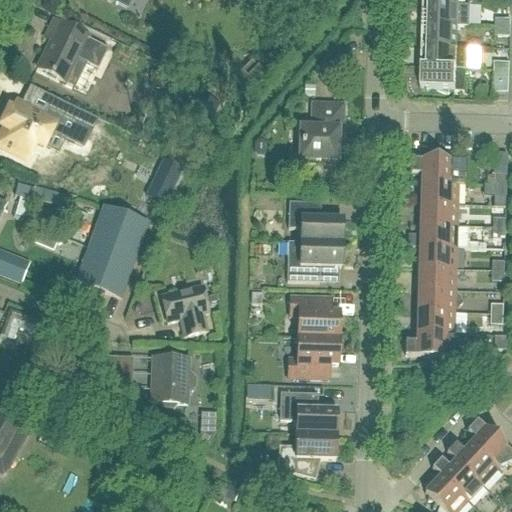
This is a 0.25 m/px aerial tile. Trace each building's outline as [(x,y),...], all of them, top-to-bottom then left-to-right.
[(423,7),(423,28),(457,29),(469,30),(470,8),(458,8),(423,7)] [(495,22),(495,30),(510,31),(510,22),(495,22)] [(87,41),(52,23),(44,40),(50,43),(36,71),(65,86),(77,62),(96,72),(107,51),(87,41)] [(423,28),(422,50),(456,51),(456,50),(457,29),(423,28)] [(510,31),(495,30),(495,39),(510,39),(510,31)] [(422,50),(421,71),(456,73),(456,71),(468,72),(468,51),(456,50),(456,51),(422,50)] [(274,73),(264,65),(254,77),(246,71),(241,78),(259,93),(274,73)] [(494,65),(494,74),(509,74),(509,66),(494,65)] [(401,97),(411,97),(410,69),(400,69),(401,97)] [(456,73),(421,71),(421,94),(437,94),(448,98),(449,95),(455,95),(456,73)] [(509,74),(494,74),(493,96),(508,96),(508,83),(509,74)] [(4,130),(0,137),(0,150),(21,161),(29,146),(37,151),(45,134),(78,150),(88,130),(45,109),(41,117),(16,105),(12,114),(8,112),(0,128),(4,130)] [(299,163),(303,163),(303,170),(318,170),(319,163),(335,164),(336,135),(340,135),(343,132),(343,123),(340,121),(337,121),(337,109),(312,109),(312,133),(300,132),(299,163)] [(420,178),(419,186),(457,187),(457,167),(465,167),(465,165),(409,164),(409,178),(420,178)] [(493,178),(493,189),(505,189),(505,178),(493,178)] [(419,186),(419,208),(456,209),(457,187),(419,186)] [(505,189),(493,189),(493,200),(505,200),(505,189)] [(31,223),(33,203),(10,200),(7,220),(31,223)] [(299,233),(299,246),(340,247),(341,223),(319,223),(320,207),(288,206),(287,232),(299,233)] [(419,208),(418,230),(456,231),(456,209),(419,208)] [(74,285),(120,302),(148,227),(102,210),(74,285)] [(48,226),(51,214),(36,211),(34,223),(48,226)] [(492,222),(492,232),(504,232),(504,222),(492,222)] [(406,251),(417,251),(455,252),(456,231),(418,230),(418,239),(406,239),(406,251)] [(504,232),(492,232),(491,242),(503,242),(504,232)] [(340,247),(299,246),(286,246),(286,259),(286,286),(318,287),(318,271),(340,271),(340,247)] [(417,251),(417,273),(454,274),(455,252),(417,251)] [(0,279),(20,287),(22,284),(28,269),(0,257),(0,279)] [(491,265),(490,275),(502,275),(503,265),(491,265)] [(417,273),(416,294),(454,295),(454,274),(417,273)] [(502,275),(490,275),(490,285),(502,285),(502,275)] [(160,300),(166,327),(179,324),(182,341),(207,336),(203,319),(207,318),(201,290),(160,300)] [(416,294),(416,316),(453,317),(453,314),(461,306),(454,298),(454,295),(416,294)] [(251,309),(260,309),(260,298),(251,298),(251,309)] [(297,320),(296,342),(338,343),(338,317),(330,317),(330,303),(289,301),(288,320),(297,320)] [(489,308),(489,318),(501,318),(501,308),(489,308)] [(0,335),(0,337),(13,342),(18,330),(40,338),(44,326),(9,313),(0,335)] [(416,316),(415,337),(453,338),(453,317),(416,316)] [(501,318),(489,318),(489,328),(501,328),(501,318)] [(453,338),(415,337),(415,345),(404,345),(403,360),(459,361),(459,359),(453,341),(453,338)] [(493,353),(505,353),(505,340),(493,340),(493,353)] [(338,343),(296,342),(295,364),(287,363),(286,382),(328,383),(328,369),(337,369),(338,343)] [(116,393),(130,393),(132,361),(118,361),(116,393)] [(162,407),(165,411),(171,411),(174,408),(174,407),(186,408),(186,395),(187,395),(193,389),(193,382),(188,376),(187,376),(188,363),(151,362),(150,406),(162,407)] [(295,425),(294,438),(335,439),(335,414),(316,414),(317,398),(279,397),(278,425),(295,425)] [(0,463),(4,465),(26,426),(3,413),(0,417),(0,463)] [(473,442),(468,448),(496,474),(497,472),(511,465),(511,458),(475,425),(466,435),(473,442)] [(335,439),(294,438),(294,451),(278,450),(277,474),(314,483),(319,464),(334,464),(335,439)] [(453,446),(444,456),(453,464),(481,490),(496,474),(468,448),(462,455),(453,446)] [(438,463),(429,471),(439,480),(466,506),(481,490),(453,464),(447,471),(438,463)] [(460,511),(466,506),(439,480),(423,496),(426,499),(426,505),(432,505),(440,511),(460,511)]
